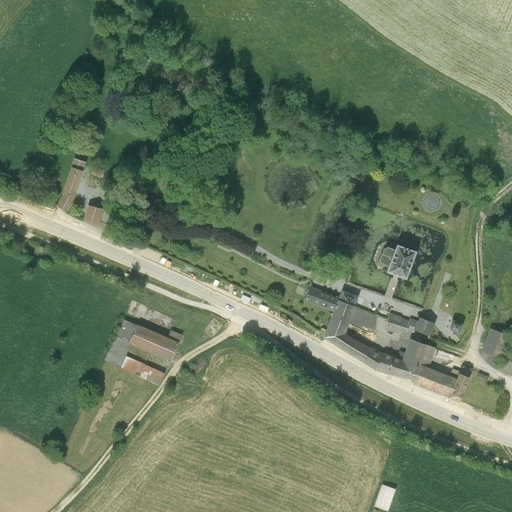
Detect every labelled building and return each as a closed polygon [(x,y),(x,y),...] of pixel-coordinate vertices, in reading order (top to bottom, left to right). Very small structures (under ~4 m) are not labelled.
[(153,58),(140,76),(147,81),(160,62),(153,58)] [(65,204),(59,217),(69,222),(69,223),(77,209),(77,208),(89,173),(77,169),(65,204)] [(97,178),(95,186),(105,189),(108,181),(97,178)] [(91,216),(87,232),(101,236),(106,220),(91,216)] [(511,240),(511,238),(505,235),(500,243),(508,248),(511,240)] [(392,261),(387,272),(389,276),(396,278),(394,285),(414,292),(424,263),(404,256),(402,262),(396,259),(392,261)] [(345,313),(361,319),(365,309),(348,303),(346,309),(316,299),(311,314),(340,325),(345,313)] [(345,313),(340,325),(331,350),(349,362),(357,367),(383,383),(384,384),(387,385),(394,387),(396,387),(407,390),(422,393),(421,396),(459,411),(467,415),(480,383),(471,379),(468,388),(467,387),(465,392),(437,381),(444,361),(435,358),(417,352),(409,374),(390,367),(378,360),(377,362),(352,347),(362,319),(361,319),(345,313)] [(423,344),(426,333),(418,331),(417,334),(409,331),(409,330),(397,326),(393,339),(393,343),(398,345),(408,347),(414,346),(422,348),(423,344)] [(126,331),(107,373),(138,387),(139,385),(144,387),(143,389),(163,398),(168,387),(129,369),(134,355),(174,373),(185,347),(176,343),(172,351),(126,331)] [(426,333),(423,344),(438,350),(443,336),(427,331),(426,333)] [(220,332),(207,345),(215,353),(228,339),(220,332)] [(460,334),(457,342),(458,344),(467,347),(469,346),(471,338),(470,336),(462,333),(460,334)] [(511,346),(499,342),(490,365),(501,369),(499,375),(510,379),(511,373),(511,346)] [(488,387),(485,393),(495,397),(497,391),(496,390),(488,387)] [(388,498),(383,511),(398,511),(402,503),(388,498)]
